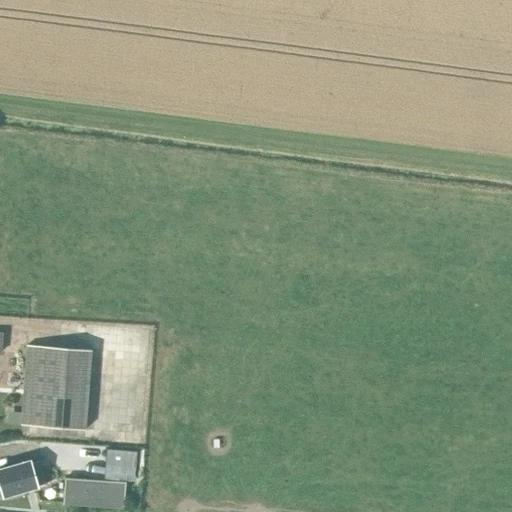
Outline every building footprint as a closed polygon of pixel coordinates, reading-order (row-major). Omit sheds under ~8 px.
[(21,425),(85,429),(91,349),(27,344),(22,413),(21,425)] [(8,412),(7,424),(21,425),(22,413),(8,412)] [(106,449),(105,464),(135,466),(136,452),(106,449)] [(30,460),(0,469),(0,480),(4,495),(45,483),(38,460),(31,463),(30,460)] [(65,476),(63,503),(124,507),(126,481),(65,476)]
